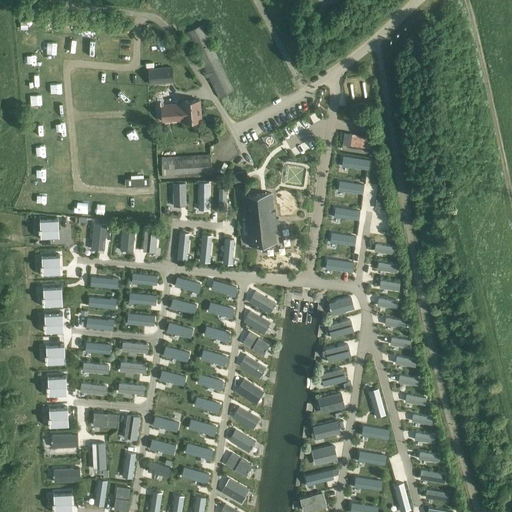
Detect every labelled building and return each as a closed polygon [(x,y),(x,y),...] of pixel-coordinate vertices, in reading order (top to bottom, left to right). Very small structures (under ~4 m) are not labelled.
[(228,93),(233,91),(202,25),(197,27),(188,32),(219,97),(228,93)] [(172,68),(149,69),(150,84),(173,82),(172,68)] [(183,121),(191,121),(201,120),(200,100),(190,101),(182,101),(182,103),(161,105),(162,121),(183,119),(183,121)] [(110,148),(104,125),(92,128),(98,153),(93,154),(96,166),(104,164),(102,157),(118,153),(116,146),(110,148)] [(373,135),(345,131),(344,143),(371,147),(373,135)] [(130,150),(154,144),(152,136),(128,142),(130,150)] [(167,157),(162,157),(163,177),(212,175),(211,155),(167,157)] [(343,156),(342,166),(347,167),(348,166),(368,169),(370,160),(343,156)] [(234,175),(230,176),(231,181),(235,180),(235,183),(248,181),(246,171),(234,173),(234,175)] [(149,177),(125,179),(126,186),(150,185),(149,177)] [(339,181),(338,191),(344,192),(344,191),(362,194),(364,185),(339,181)] [(186,183),(173,183),(174,206),(186,206),(186,183)] [(198,204),(198,210),(209,210),(209,183),(200,183),(200,204),(198,204)] [(265,193),(245,196),(250,251),(260,250),(259,245),(276,243),(272,203),(271,193),(265,193)] [(335,207),(334,217),(337,218),(340,218),(340,217),(359,220),(360,211),(336,207),(335,207)] [(41,227),(39,227),(39,231),(41,231),(42,238),(59,238),(58,218),(41,218),(41,227)] [(94,223),(91,248),(104,250),(107,224),(94,223)] [(123,226),(120,249),(133,251),(135,227),(123,226)] [(145,228),(143,251),(156,252),(158,229),(145,228)] [(180,232),(177,259),(188,260),(188,254),(187,254),(189,233),(180,232)] [(331,233),(330,243),(336,244),(336,243),(348,245),(355,246),(356,237),(346,235),(331,233)] [(202,234),(200,261),(210,262),(211,256),(210,256),(212,235),(202,234)] [(225,239),(223,263),(233,264),(233,258),(232,258),(234,239),(225,239)] [(376,244),(374,251),(394,254),(395,247),(376,244)] [(43,264),(41,264),(41,268),(43,268),(43,275),(61,274),(60,254),(43,255),(43,264)] [(327,259),(326,269),(331,270),(332,269),(352,272),(354,263),(327,259)] [(379,262),(378,269),(397,273),(398,266),(379,262)] [(133,273),(132,283),(138,284),(138,283),(157,285),(158,275),(133,273)] [(92,276),(91,286),(117,288),(118,278),(113,277),(113,278),(92,276)] [(177,277),(175,285),(193,290),(193,292),(199,293),(201,283),(177,277)] [(213,280),(211,289),(230,294),(229,295),(235,297),(237,286),(213,280)] [(381,280),(380,287),(399,291),(400,283),(381,280)] [(45,295),(42,296),(42,299),(45,299),(45,306),(62,306),(62,286),(44,286),(45,295)] [(256,291),(249,301),(269,313),(276,302),(256,291)] [(130,292),(129,303),(135,304),(135,302),(156,304),(157,295),(130,292)] [(351,296),(329,303),(332,315),(355,309),(351,296)] [(90,297),(89,306),(115,309),(116,298),(111,297),(111,299),(90,297)] [(173,298),(170,308),(176,310),(176,309),(194,314),(197,305),(173,298)] [(379,298),(377,305),(397,308),(398,301),(379,298)] [(211,302),(208,311),(227,316),(227,317),(232,319),(235,308),(211,302)] [(250,310),(244,321),(264,333),(271,322),(250,310)] [(46,322),(43,322),(44,326),(46,326),(46,333),(63,332),(63,312),(45,313),(46,322)] [(128,313),(127,324),(133,324),(133,323),(154,325),(155,315),(128,313)] [(88,317),(87,327),(113,329),(114,319),(109,318),(109,319),(88,317)] [(386,317),(385,324),(404,328),(405,321),(386,317)] [(351,319),(328,325),(332,338),(354,331),(351,319)] [(169,322),(166,332),(172,333),(172,332),(191,337),(193,329),(169,322)] [(207,326),(205,335),(223,340),(223,341),(228,343),(231,333),(207,326)] [(250,331),(243,343),(263,355),(270,343),(250,331)] [(392,337),(390,344),(410,348),(411,340),(392,337)] [(123,341),(122,350),(147,353),(148,344),(123,341)] [(86,342),(85,352),(91,353),(91,352),(110,354),(111,344),(86,342)] [(48,353),(45,353),(45,357),(48,357),(48,364),(65,364),(64,344),(47,344),(48,353)] [(348,344),(326,349),(329,361),(351,356),(348,344)] [(166,346),(163,356),(169,357),(169,356),(187,361),(190,352),(166,346)] [(204,350),(201,358),(220,363),(219,365),(225,366),(228,356),(204,350)] [(246,355),(240,365),(260,378),(266,367),(246,355)] [(397,356),(396,363),(415,367),(416,360),(397,356)] [(121,361),(120,370),(146,373),(146,364),(121,361)] [(83,362),(83,371),(108,373),(109,364),(83,362)] [(343,368),(321,374),(324,386),(346,381),(343,368)] [(162,370),(159,380),(165,381),(165,380),(184,385),(186,376),(162,370)] [(200,374),(198,383),(216,388),(216,389),(221,391),(224,381),(200,374)] [(400,375),(399,382),(418,386),(419,379),(400,375)] [(49,386),(46,386),(47,390),(49,390),(49,397),(66,396),(66,376),(49,377),(49,386)] [(244,379),(236,391),(256,404),(264,392),(244,379)] [(81,383),(80,392),(106,394),(106,385),(81,383)] [(119,383),(118,392),(144,394),(145,385),(119,383)] [(379,388),(368,391),(370,397),(371,396),(377,417),(386,414),(379,388)] [(341,393),(318,399),(322,413),(345,408),(341,393)] [(407,394),(406,401),(425,405),(426,398),(407,394)] [(197,397),(195,405),(213,411),(213,412),(218,413),(221,403),(197,397)] [(50,416),(48,416),(48,420),(50,419),(51,426),(68,426),(67,406),(50,407),(50,416)] [(239,406),(233,417),(253,428),(260,417),(239,406)] [(94,412),(93,425),(117,427),(118,414),(94,412)] [(413,414),(412,421),(431,424),(432,417),(413,414)] [(128,415),(125,438),(137,439),(140,417),(128,415)] [(155,416),(153,426),(158,427),(159,426),(177,431),(179,422),(155,416)] [(191,419),(189,428),(209,433),(209,435),(214,436),(217,426),(191,419)] [(337,420),(313,426),(316,439),(341,433),(337,420)] [(363,425),(361,435),(367,436),(388,439),(390,429),(363,425)] [(235,429),(229,440),(249,452),(255,441),(235,429)] [(416,432),(415,440),(434,443),(435,436),(416,432)] [(78,433),(52,434),(53,447),(78,446),(78,433)] [(152,439),(149,448),(155,450),(155,449),(174,454),(176,445),(152,439)] [(105,442),(93,443),(93,469),(106,469),(105,442)] [(188,443),(185,452),(206,457),(205,459),(211,460),(214,450),(188,443)] [(334,445),(312,450),(316,465),(338,460),(334,445)] [(360,451),(358,461),(364,462),(364,461),(384,465),(386,455),(360,451)] [(123,471),(123,476),(132,478),(136,453),(127,452),(124,471),(123,471)] [(232,452),(226,463),(246,476),(253,464),(232,452)] [(420,452),(419,459),(438,462),(439,455),(420,452)] [(150,462),(148,471),(169,476),(171,467),(150,462)] [(184,467),(182,476),(202,481),(202,483),(207,484),(210,474),(184,467)] [(80,468),(54,469),(55,482),(80,481),(80,468)] [(331,469),(306,476),(308,486),(313,485),(313,484),(334,479),(333,475),(331,469)] [(422,469),(420,479),(444,483),(446,474),(422,469)] [(356,476),(354,487),(360,488),(360,487),(381,490),(382,481),(356,476)] [(229,478),(222,491),(241,503),(249,489),(229,478)] [(95,498),(94,504),(104,505),(108,481),(99,479),(96,498),(95,498)] [(404,483),(395,486),(400,505),(399,506),(401,511),(411,508),(404,483)] [(117,486),(114,509),(127,511),(131,488),(117,486)] [(427,489),(426,497),(448,501),(450,493),(427,489)] [(55,501),(52,501),(52,505),(55,505),(55,511),(56,511),(72,511),(71,491),(54,492),(55,501)] [(149,510),(149,511),(159,511),(162,493),(153,492),(150,510),(149,510)] [(323,492),(300,499),(303,511),(304,511),(327,506),(323,492)] [(181,511),(184,497),(175,495),(172,511),(181,511)] [(203,511),(206,498),(197,496),(194,511),(203,511)] [(352,502),(350,511),(377,511),(378,507),(352,502)] [(241,511),(226,503),(220,511),(241,511)]
